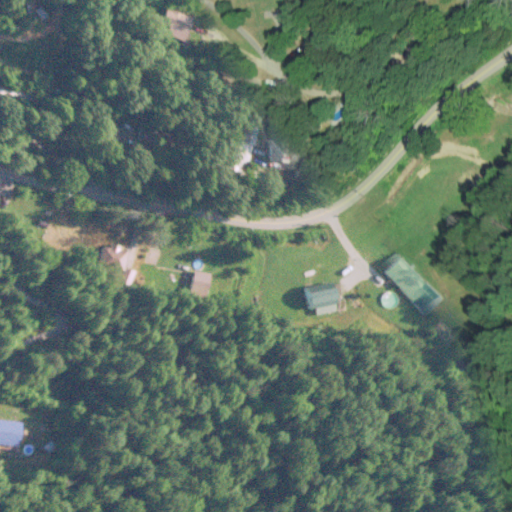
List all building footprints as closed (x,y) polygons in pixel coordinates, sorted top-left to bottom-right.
[(163,25),(160,33),(179,40),(189,15),(163,5),(156,22),(163,25)] [(303,37),(315,56),(322,51),(310,33),(303,37)] [(3,95),(28,98),(29,92),(4,88),(3,95)] [(212,167),(239,174),(255,111),(228,105),(212,167)] [(266,107),(264,161),(281,161),(283,108),(266,107)] [(162,138),(150,123),(141,131),(153,146),(162,138)] [(274,169),(273,188),(292,189),(293,170),(274,169)] [(98,244),(95,269),(119,272),(122,247),(98,244)] [(420,314),(440,296),(399,252),(379,270),(420,314)] [(185,295),(202,298),(207,272),(190,269),(185,295)] [(300,286),(304,308),(310,307),(312,314),(333,310),(327,281),(300,286)] [(0,443),(14,444),(15,420),(0,418),(0,443)]
